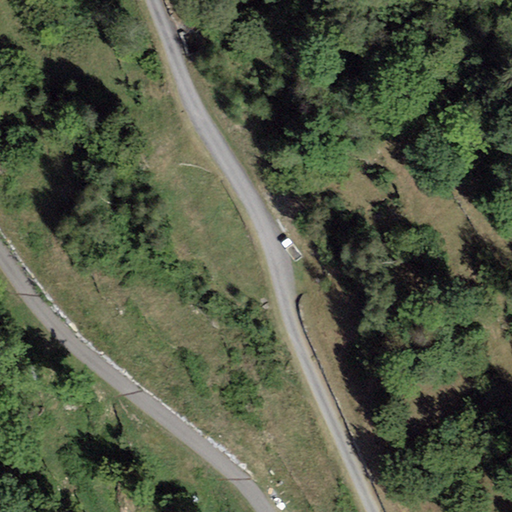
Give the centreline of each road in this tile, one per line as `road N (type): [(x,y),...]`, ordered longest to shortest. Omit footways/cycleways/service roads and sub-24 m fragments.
road 1 (unclassified): [(146,0),(273,245),(300,336),(376,511)]
road 2 (unclassified): [(0,240),(92,352),(266,511)]
